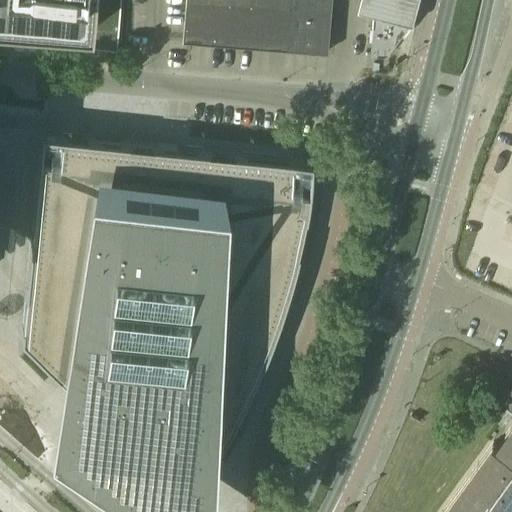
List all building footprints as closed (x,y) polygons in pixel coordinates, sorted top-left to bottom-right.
[(0,0),(0,37),(13,38),(15,17),(73,22),(71,43),(116,47),(119,0),(0,0)] [(188,0),(186,40),(330,51),(334,0),(188,0)] [(357,0),(355,10),(406,23),(411,0),(357,0)] [(376,9),(372,54),(388,55),(415,19),(376,9)] [(42,131),(21,336),(45,360),(63,378),(55,429),(180,511),(203,511),(205,465),(217,447),(226,431),(236,414),(245,397),(254,379),(261,361),(269,343),(277,322),(283,302),(289,281),(295,261),(300,240),(304,219),(307,197),(309,183),(311,159),(42,131)] [(511,398),(506,406),(511,409),(511,425),(499,444),(494,441),(472,472),(511,501),(511,398)] [(502,511),(511,501),(472,472),(442,511),(502,511)]
